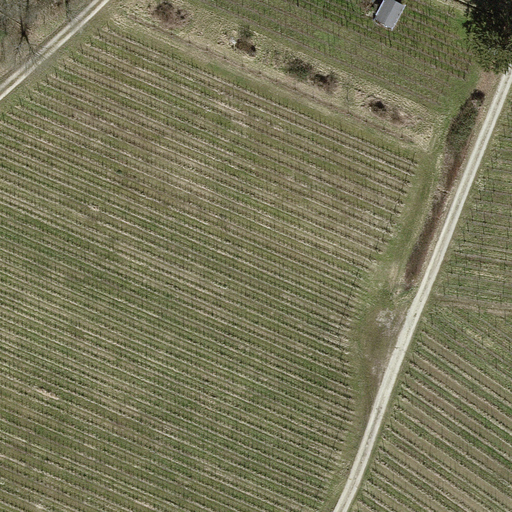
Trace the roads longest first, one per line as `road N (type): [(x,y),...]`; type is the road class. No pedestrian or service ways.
road 1 (track): [(511,67),(337,511)]
road 2 (track): [(93,0),(0,92)]
